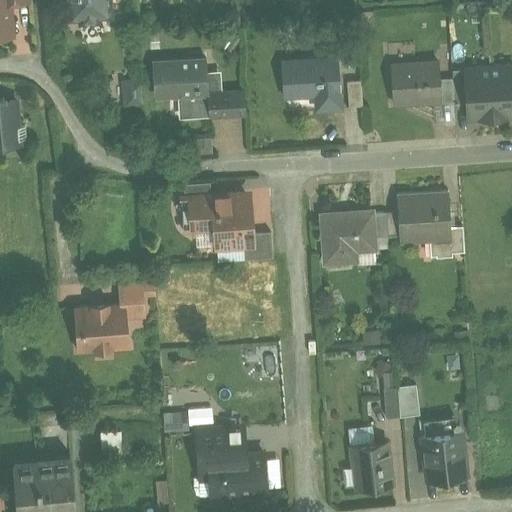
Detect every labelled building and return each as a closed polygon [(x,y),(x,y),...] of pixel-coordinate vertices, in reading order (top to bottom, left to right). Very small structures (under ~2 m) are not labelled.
[(0,0),(0,36),(11,36),(8,3),(7,0),(0,0)] [(65,0),(67,20),(80,19),(81,23),(99,22),(99,17),(111,16),(109,0),(65,0)] [(337,58),(281,62),(283,97),(321,95),(322,109),(340,108),(337,58)] [(206,59),(154,63),(157,96),(186,94),(187,118),(210,116),(206,59)] [(438,62),(391,66),(394,105),(441,102),(441,101),(440,79),(438,62)] [(511,66),(490,68),(493,118),(511,117),(511,66)] [(490,68),(465,70),(467,104),(468,120),(493,118),(490,68)] [(465,70),(452,71),(453,79),(455,104),(467,104),(465,70)] [(361,79),(347,80),(349,108),(363,107),(361,79)] [(453,79),(440,79),(441,101),(441,102),(441,105),(455,104),(453,79)] [(141,81),(125,83),(126,103),(143,102),(141,81)] [(244,90),(220,91),(222,115),(246,114),(244,90)] [(15,102),(0,102),(0,144),(19,143),(19,139),(26,139),(25,127),(17,127),(15,102)] [(211,138),(189,140),(190,156),(212,155),(211,138)] [(232,190),(264,189),(263,179),(232,180),(232,190)] [(448,192),(415,194),(415,193),(397,195),(398,212),(400,236),(400,244),(416,243),(415,231),(429,230),(431,256),(436,256),(437,258),(453,257),(452,253),(451,227),(448,192)] [(243,194),(182,198),(183,211),(194,216),(195,230),(215,228),(216,248),(244,246),(254,245),(253,233),(250,200),(243,194)] [(372,212),(322,216),(325,262),(347,261),(346,251),(375,250),(374,238),(372,214),(372,212)] [(398,212),(386,213),(388,237),(400,236),(398,212)] [(386,213),(372,214),(374,238),(388,237),(386,213)] [(463,226),(451,227),(452,253),(464,252),(463,226)] [(271,232),(253,233),(254,245),(244,246),(245,260),(273,258),(271,232)] [(154,278),(118,281),(120,303),(125,303),(127,318),(145,316),(143,295),(156,294),(154,278)] [(109,302),(90,304),(91,305),(74,307),(78,351),(94,350),(94,351),(113,349),(113,348),(129,347),(127,318),(125,303),(120,303),(109,304),(109,302)] [(416,384),(397,386),(400,415),(419,414),(416,384)] [(397,386),(383,387),(386,417),(400,415),(397,386)] [(166,411),(166,429),(190,429),(190,411),(166,411)] [(223,428),(197,430),(199,458),(209,457),(209,456),(225,455),(223,428)] [(104,430),(104,452),(124,452),(124,430),(104,430)] [(461,431),(422,435),(427,479),(467,475),(461,431)] [(387,441),(350,445),(353,466),(354,465),(357,488),(392,484),(387,441)] [(225,455),(209,456),(209,457),(212,494),(266,490),(264,453),(225,455)] [(76,511),(72,463),(16,468),(19,511),(76,511)]
